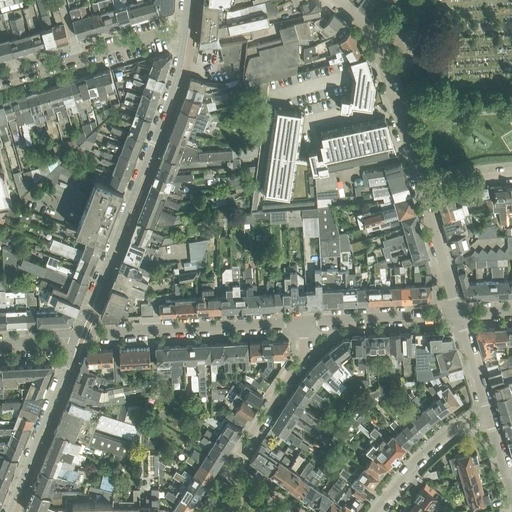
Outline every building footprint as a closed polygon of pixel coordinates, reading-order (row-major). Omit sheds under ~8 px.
[(0,6),(2,12),(6,11),(23,6),(20,0),(4,0),(1,1),(0,1),(0,6)] [(44,0),(37,0),(40,9),(46,8),(44,0)] [(106,29),(101,11),(98,0),(93,2),(96,13),(92,14),(97,31),(106,29)] [(106,29),(120,25),(115,8),(113,0),(99,0),(98,0),(101,11),(106,29)] [(124,0),(113,0),(115,8),(120,25),(121,24),(128,22),(131,22),(126,5),(124,0)] [(137,0),(138,2),(126,5),(131,22),(148,17),(143,0),(137,0)] [(143,0),(148,17),(159,14),(154,0),(143,0)] [(174,0),(154,0),(159,14),(172,10),(174,6),(174,0)] [(203,0),(203,8),(219,9),(227,10),(227,0),(203,0)] [(287,0),(276,5),(278,10),(288,6),(302,0),(287,0)] [(302,0),(289,5),(291,11),(302,9),(305,15),(320,12),(319,5),(321,2),(318,0),(302,0)] [(357,7),(375,23),(394,0),(356,0),(360,3),(358,5),(357,7)] [(267,14),(264,2),(253,4),(230,10),(227,10),(226,22),(227,22),(230,32),(250,27),(265,24),(269,23),(267,14)] [(84,4),(79,6),(87,34),(97,31),(92,14),(87,15),(84,4)] [(26,16),(30,32),(35,49),(45,46),(47,46),(42,29),(40,29),(36,31),(31,15),(28,6),(23,8),(26,16)] [(69,9),(77,37),(87,34),(79,6),(69,9)] [(54,25),(52,25),(57,43),(69,39),(60,8),(52,10),(56,24),(54,25)] [(203,8),(202,19),(218,20),(219,9),(203,8)] [(202,19),(200,39),(230,32),(227,22),(226,22),(227,10),(219,9),(218,20),(202,19)] [(6,11),(2,12),(0,12),(0,14),(2,20),(5,19),(5,18),(8,17),(6,11)] [(46,28),(42,29),(47,46),(57,43),(52,25),(52,26),(48,13),(42,15),(46,28)] [(316,20),(314,22),(315,23),(321,28),(319,30),(320,31),(323,34),(321,35),(322,38),(332,33),(330,32),(341,20),(334,13),(327,20),(323,16),(316,20)] [(20,15),(15,17),(25,52),(35,49),(30,32),(26,34),(20,15)] [(11,38),(9,39),(14,55),(16,55),(25,52),(15,17),(12,18),(9,18),(15,37),(11,38)] [(341,20),(330,32),(332,33),(335,37),(346,24),(342,20),(341,20)] [(308,21),(296,25),(299,35),(299,37),(309,38),(313,37),(308,21)] [(250,27),(230,32),(200,39),(199,45),(201,45),(219,45),(223,45),(230,43),(230,39),(238,37),(266,30),(265,24),(250,27)] [(223,45),(219,45),(224,63),(233,61),(245,57),(244,70),(243,77),(246,86),(268,80),(297,72),(298,43),(299,37),(299,35),(296,25),(296,24),(279,28),(282,37),(261,42),(257,43),(254,44),(246,47),(247,40),(230,43),(223,45)] [(340,41),(333,44),(334,46),(335,52),(345,49),(358,42),(351,30),(351,29),(340,41)] [(0,59),(8,57),(14,55),(9,39),(9,38),(3,40),(0,40),(0,59)] [(329,59),(330,64),(350,58),(366,54),(365,54),(358,42),(345,49),(335,52),(337,57),(329,59)] [(316,45),(303,48),(304,62),(312,60),(312,53),(316,52),(316,45)] [(169,52),(149,58),(146,65),(150,66),(151,63),(167,69),(172,55),(169,52)] [(341,96),(340,107),(348,108),(352,108),(352,104),(371,107),(375,83),(373,78),(371,78),(367,64),(368,63),(366,54),(350,58),(352,66),(349,67),(352,76),(350,97),(341,96)] [(164,78),(166,72),(167,69),(151,63),(150,66),(151,66),(150,69),(144,67),(138,65),(136,70),(143,72),(144,73),(147,74),(148,73),(164,78)] [(116,91),(111,72),(110,69),(101,72),(107,94),(116,91)] [(107,94),(101,72),(93,74),(99,96),(101,103),(105,102),(103,95),(107,94)] [(133,78),(161,87),(164,78),(148,73),(147,74),(144,73),(143,75),(136,72),(134,73),(132,78),(133,78)] [(101,103),(99,96),(93,74),(85,76),(90,93),(93,92),(96,104),(101,103)] [(86,94),(90,93),(85,76),(77,79),(85,107),(86,111),(91,109),(90,106),(86,94)] [(191,77),(189,85),(210,91),(218,89),(217,86),(206,84),(207,81),(191,77)] [(158,97),(161,87),(133,78),(131,83),(143,86),(142,91),(158,97)] [(239,78),(225,82),(226,87),(241,83),(239,78)] [(77,110),(85,107),(77,79),(69,81),(74,98),(77,110)] [(66,107),(70,106),(72,112),(75,112),(77,111),(77,110),(74,98),(69,81),(58,84),(63,100),(67,112),(64,113),(65,115),(66,114),(67,115),(68,114),(66,107)] [(67,112),(63,100),(58,84),(47,87),(53,111),(59,109),(61,116),(67,115),(66,114),(65,115),(64,113),(67,112)] [(189,85),(186,94),(196,97),(201,98),(202,94),(208,96),(210,96),(227,91),(226,87),(218,89),(210,91),(189,85)] [(47,87),(36,90),(41,107),(45,106),(49,120),(55,118),(53,111),(47,87)] [(36,90),(26,93),(35,123),(40,122),(39,116),(43,114),(41,107),(36,90)] [(158,97),(142,91),(140,97),(137,96),(138,95),(126,91),(125,97),(146,104),(146,105),(155,107),(158,97)] [(229,98),(227,91),(210,96),(212,102),(229,98)] [(35,123),(26,93),(18,96),(26,126),(35,123)] [(151,117),(155,107),(146,105),(146,104),(125,97),(123,96),(119,95),(122,104),(123,102),(134,106),(134,104),(137,105),(135,111),(151,117)] [(18,96),(10,98),(16,122),(20,121),(23,132),(27,131),(26,126),(18,96)] [(208,111),(207,103),(195,99),(186,96),(181,108),(191,111),(191,112),(196,114),(206,111),(208,111)] [(10,98),(2,100),(7,117),(8,117),(12,133),(17,132),(14,122),(16,122),(10,98)] [(110,104),(111,107),(112,110),(120,103),(119,102),(110,104)] [(105,117),(112,110),(111,107),(103,109),(105,117)] [(181,108),(173,127),(188,133),(194,135),(197,128),(203,131),(208,118),(204,117),(206,111),(196,114),(191,112),(191,111),(181,108)] [(310,158),(298,156),(304,113),(301,112),(277,109),(274,108),(273,113),(273,116),(262,191),(263,192),(265,192),(266,192),(289,195),(292,196),(297,161),(311,163),(310,158)] [(121,112),(119,117),(147,128),(151,117),(135,111),(133,117),(121,112)] [(129,127),(127,131),(143,138),(147,128),(119,117),(117,122),(129,127)] [(395,149),(386,119),(385,117),(325,130),(321,131),(322,134),(321,134),(323,141),(320,142),(321,148),(308,151),(310,158),(311,163),(313,171),(328,168),(326,160),(391,146),(393,145),(395,149)] [(81,125),(83,131),(84,136),(91,129),(90,123),(81,125)] [(143,138),(127,131),(112,125),(110,131),(125,136),(123,141),(140,148),(143,138)] [(170,137),(202,150),(202,149),(196,147),(198,142),(187,138),(188,133),(173,127),(170,137)] [(97,132),(94,130),(85,138),(93,141),(94,142),(97,132)] [(73,134),(74,139),(76,146),(85,138),(84,136),(83,131),(73,134)] [(178,161),(207,159),(233,157),(232,149),(202,151),(202,150),(170,137),(163,155),(178,161)] [(85,138),(76,146),(79,147),(87,151),(89,151),(93,141),(85,138)] [(74,139),(62,142),(66,156),(76,146),(74,139)] [(106,147),(119,152),(135,159),(140,148),(123,141),(121,146),(108,141),(106,147)] [(58,163),(66,156),(62,142),(52,145),(56,157),(58,163)] [(79,147),(71,154),(72,156),(83,160),(87,151),(79,147)] [(96,148),(94,153),(102,156),(132,168),(133,166),(135,159),(119,152),(117,156),(104,151),(103,152),(100,151),(101,150),(96,148)] [(163,155),(159,165),(176,171),(178,167),(207,165),(207,159),(178,161),(163,155)] [(111,171),(128,178),(132,168),(102,156),(100,161),(113,167),(111,171)] [(56,157),(46,160),(47,162),(49,171),(50,170),(57,164),(58,163),(56,157)] [(388,173),(403,170),(400,161),(384,166),(385,169),(362,173),(363,177),(368,177),(388,173)] [(47,162),(37,165),(38,166),(40,176),(41,179),(49,171),(47,162)] [(57,164),(50,170),(49,171),(41,179),(40,179),(55,185),(60,172),(69,176),(72,170),(57,164)] [(156,174),(173,180),(181,179),(193,179),(192,174),(174,176),(176,171),(159,165),(156,174)] [(38,166),(29,168),(34,183),(40,176),(38,166)] [(29,168),(22,170),(25,180),(30,186),(34,183),(29,168)] [(20,169),(12,171),(16,185),(17,185),(20,196),(27,188),(25,183),(23,181),(20,169)] [(329,171),(315,174),(316,182),(337,180),(334,169),(333,170),(329,171)] [(406,178),(403,170),(388,173),(368,177),(363,177),(364,186),(389,182),(406,178)] [(95,172),(93,178),(96,179),(107,183),(124,189),(127,179),(128,178),(111,171),(111,173),(109,178),(95,172)] [(0,242),(1,243),(0,242),(0,240),(0,216),(6,212),(14,204),(13,201),(14,200),(8,180),(7,175),(4,176),(4,174),(0,175),(0,242)] [(156,174),(152,184),(181,195),(182,193),(184,194),(185,192),(177,189),(181,179),(173,180),(156,174)] [(255,175),(233,176),(234,185),(251,182),(254,182),(255,175)] [(389,182),(390,185),(373,188),(373,193),(389,191),(408,186),(406,178),(389,182)] [(82,216),(76,230),(104,241),(109,227),(112,218),(124,189),(107,183),(96,179),(85,208),(82,216)] [(316,182),(316,190),(339,188),(337,180),(316,182)] [(251,182),(234,185),(235,192),(252,189),(251,182)] [(181,196),(181,195),(152,184),(149,191),(164,197),(166,193),(182,200),(183,197),(181,196)] [(411,194),(408,186),(389,191),(373,193),(374,198),(383,197),(384,201),(411,194)] [(506,200),(505,186),(489,187),(491,198),(493,198),(493,202),(492,202),(492,206),(492,211),(499,211),(499,220),(500,224),(506,224),(505,200),(506,200)] [(488,197),(487,187),(478,189),(480,199),(488,197)] [(316,190),(317,198),(330,197),(341,196),(339,188),(316,190)] [(149,191),(145,200),(161,206),(162,203),(177,208),(179,203),(164,197),(149,191)] [(460,199),(458,193),(453,194),(437,198),(440,209),(456,205),(470,201),(468,196),(460,199)] [(370,210),(357,214),(361,228),(366,226),(371,225),(416,212),(411,194),(384,201),(380,201),(382,208),(382,210),(371,214),(370,210)] [(331,205),(330,197),(317,198),(317,206),(331,205)] [(161,206),(145,200),(142,210),(174,222),(175,219),(182,218),(182,214),(176,214),(176,215),(160,209),(161,206)] [(456,205),(440,209),(444,221),(460,216),(465,214),(468,213),(465,203),(456,205)] [(34,211),(14,204),(6,212),(29,221),(34,211)] [(331,205),(317,206),(319,235),(320,256),(330,256),(330,255),(340,255),(340,243),(339,234),(331,205)] [(317,206),(301,207),(302,218),(303,235),(319,235),(317,206)] [(215,209),(214,218),(217,217),(226,217),(225,207),(215,209)] [(301,207),(286,209),(286,214),(287,219),(302,218),(301,207)] [(174,222),(142,210),(138,219),(147,223),(154,225),(155,222),(163,225),(183,222),(182,218),(175,219),(174,222)] [(269,218),(269,215),(269,211),(254,213),(254,219),(269,218)] [(416,212),(371,225),(372,230),(391,225),(391,226),(403,222),(404,228),(413,226),(413,224),(419,222),(416,212)] [(483,221),(484,226),(494,224),(493,212),(489,212),(490,220),(483,221)] [(254,219),(254,213),(250,213),(243,214),(243,223),(255,222),(254,219)] [(460,216),(444,221),(448,237),(465,232),(468,231),(465,222),(471,220),(468,213),(465,214),(460,216)] [(159,239),(160,239),(162,240),(164,236),(151,231),(153,227),(137,221),(134,230),(149,235),(159,239)] [(404,228),(406,233),(383,240),(384,246),(388,245),(423,235),(419,222),(413,224),(413,226),(404,228)] [(494,224),(484,226),(477,228),(478,238),(496,236),(495,223),(494,224)] [(67,226),(65,231),(77,236),(76,239),(85,242),(84,245),(100,251),(104,241),(76,230),(67,226)] [(159,244),(160,239),(159,239),(149,235),(134,230),(131,238),(151,246),(152,242),(159,244)] [(469,245),(465,232),(448,237),(452,250),(469,245)] [(339,234),(340,243),(350,243),(347,233),(339,234)] [(390,251),(398,248),(403,247),(404,252),(411,250),(411,249),(426,245),(423,235),(388,245),(390,251)] [(511,235),(507,236),(508,247),(505,251),(499,247),(496,252),(490,248),(487,252),(482,248),(479,253),(475,249),(472,253),(475,256),(475,260),(481,259),(486,259),(497,259),(501,258),(511,257),(511,235)] [(53,238),(51,244),(96,262),(100,251),(84,245),(82,250),(53,238)] [(156,248),(151,246),(131,238),(126,251),(123,257),(138,263),(141,257),(151,261),(156,248)] [(209,238),(188,241),(190,260),(196,260),(201,260),(204,252),(205,250),(209,238)] [(78,260),(76,265),(92,271),(96,262),(51,244),(49,249),(78,260)] [(429,254),(426,245),(411,249),(411,250),(413,257),(401,260),(403,266),(404,266),(405,266),(419,261),(425,259),(424,256),(429,254)] [(55,269),(2,249),(3,260),(19,267),(20,264),(42,273),(41,274),(68,285),(67,286),(84,293),(88,282),(55,269)] [(201,260),(196,260),(197,267),(207,266),(206,251),(205,250),(204,252),(201,260)] [(374,253),(367,256),(368,262),(376,259),(374,253)] [(463,253),(454,256),(455,261),(464,259),(463,257),(462,254),(463,254),(463,253)] [(471,254),(463,257),(464,259),(466,263),(468,262),(470,269),(476,267),(475,260),(475,256),(472,253),(471,254)] [(429,258),(419,261),(419,268),(430,265),(430,258),(429,258)] [(501,258),(497,259),(499,296),(510,295),(509,279),(504,279),(503,265),(502,266),(501,258)] [(122,259),(119,268),(134,275),(148,281),(150,276),(147,275),(150,270),(137,265),(122,259)] [(476,267),(477,281),(477,297),(488,296),(487,280),(482,280),(482,267),(481,259),(475,260),(476,267)] [(492,280),(487,280),(488,296),(499,296),(497,259),(486,259),(486,263),(492,263),(492,266),(492,280)] [(19,267),(3,260),(3,272),(15,277),(19,267)] [(370,287),(369,287),(370,303),(382,302),(380,276),(380,267),(381,267),(380,260),(374,262),(375,283),(369,284),(370,287)] [(196,261),(184,262),(184,269),(192,268),(196,268),(196,261)] [(248,262),(245,263),(245,270),(246,278),(246,289),(247,293),(248,309),(260,309),(259,294),(257,294),(256,285),(252,285),(251,267),(248,267),(248,262)] [(477,297),(477,281),(471,281),(466,263),(457,266),(466,298),(477,297)] [(57,265),(55,269),(88,282),(92,271),(76,265),(73,271),(57,265)] [(345,266),(341,266),(341,270),(343,304),(357,304),(355,273),(349,273),(349,270),(346,270),(345,266)] [(391,286),(392,302),(402,301),(399,266),(395,266),(396,286),(391,286)] [(404,266),(403,266),(399,266),(402,301),(411,301),(410,285),(405,285),(404,266)] [(381,267),(380,267),(380,276),(382,302),(384,302),(386,302),(391,302),(392,302),(391,286),(390,286),(390,280),(386,280),(385,267),(381,267)] [(119,268),(115,277),(131,283),(131,284),(145,290),(148,282),(147,282),(148,281),(134,275),(119,268)] [(220,295),(221,311),(229,310),(234,310),(232,277),(231,268),(226,269),(223,273),(223,280),(225,280),(226,294),(220,295)] [(238,268),(231,268),(232,277),(234,310),(248,309),(247,293),(246,289),(239,289),(238,268)] [(337,268),(321,269),(323,305),(343,304),(341,270),(338,271),(337,268)] [(415,285),(410,285),(411,301),(421,300),(420,284),(419,268),(414,268),(415,285)] [(311,289),(306,289),(306,290),(307,306),(323,305),(321,269),(314,270),(315,281),(311,281),(311,289)] [(197,271),(178,275),(180,282),(193,280),(197,271)] [(296,271),(290,272),(292,307),(307,306),(306,290),(304,290),(303,278),(297,278),(296,271)] [(277,290),(274,290),(275,308),(281,308),(287,307),(292,307),(290,272),(284,272),(284,280),(276,281),(277,290)] [(360,272),(355,272),(355,273),(357,304),(363,303),(367,303),(369,303),(370,303),(369,287),(368,287),(362,288),(361,276),(360,276),(360,272)] [(425,284),(420,284),(421,300),(427,300),(432,295),(430,274),(426,274),(426,282),(425,282),(425,284)] [(213,276),(207,277),(207,281),(209,311),(221,311),(220,295),(214,295),(213,276)] [(131,283),(115,277),(112,285),(128,292),(127,293),(135,296),(136,294),(142,296),(145,290),(131,284),(131,283)] [(268,293),(259,294),(260,309),(275,308),(274,290),(273,277),(270,277),(270,279),(268,280),(268,282),(267,282),(268,293)] [(196,297),(197,312),(200,312),(209,311),(207,281),(201,282),(202,296),(196,296),(196,297)] [(49,284),(47,289),(48,290),(80,303),(80,302),(82,298),(84,293),(67,286),(61,284),(60,288),(49,284)] [(132,305),(135,296),(127,293),(128,292),(112,285),(109,294),(124,301),(124,302),(132,305)] [(39,308),(37,308),(38,318),(38,324),(40,324),(49,324),(70,323),(71,323),(71,322),(72,321),(73,321),(76,312),(80,303),(48,290),(44,300),(39,297),(39,308)] [(25,292),(25,297),(26,308),(26,325),(37,324),(38,324),(38,318),(37,308),(36,308),(36,296),(33,295),(33,294),(33,291),(25,292)] [(153,304),(153,305),(159,304),(159,314),(176,313),(175,299),(161,299),(161,293),(152,295),(153,304)] [(109,294),(104,306),(120,312),(120,311),(121,311),(127,313),(128,309),(132,311),(134,306),(132,305),(124,302),(124,301),(109,294)] [(15,297),(5,297),(5,309),(6,326),(16,325),(15,297)] [(16,325),(26,325),(26,308),(25,297),(15,297),(16,325)] [(175,299),(176,313),(180,313),(185,313),(190,312),(196,312),(197,312),(196,297),(175,299)] [(110,317),(118,317),(121,311),(120,311),(120,312),(104,306),(101,313),(105,318),(110,317)] [(498,328),(494,328),(496,350),(498,358),(500,357),(500,352),(502,350),(503,350),(503,343),(507,343),(506,327),(498,328)] [(476,332),(476,333),(477,333),(478,337),(478,338),(483,354),(496,350),(494,328),(487,328),(486,328),(480,329),(479,329),(476,332)] [(443,331),(415,332),(415,346),(434,345),(455,344),(452,335),(449,333),(443,333),(443,331)] [(415,346),(415,332),(402,333),(403,359),(403,363),(408,363),(408,357),(416,357),(415,346)] [(402,333),(389,334),(390,350),(396,349),(397,359),(403,359),(402,333)] [(370,335),(364,335),(365,368),(366,371),(376,371),(376,362),(371,362),(371,350),(377,350),(377,334),(376,334),(375,335),(370,335)] [(377,334),(377,350),(378,350),(384,350),(384,361),(391,361),(390,350),(389,334),(377,334)] [(365,368),(364,335),(360,335),(353,336),(351,336),(352,353),(358,353),(359,368),(365,368)] [(344,338),(330,349),(341,362),(350,354),(350,338),(344,338)] [(273,340),(273,357),(281,357),(281,365),(282,366),(288,358),(287,353),(289,353),(289,352),(288,339),(273,340)] [(273,340),(262,341),(263,358),(267,357),(267,364),(262,369),(267,373),(274,363),(273,357),(273,340)] [(247,341),(236,342),(237,358),(242,358),(243,370),(247,370),(249,365),(247,341)] [(263,358),(262,341),(249,341),(251,363),(256,363),(256,358),(263,358)] [(234,342),(224,343),(224,360),(225,371),(231,371),(230,358),(235,358),(237,358),(236,342),(234,342)] [(208,344),(197,344),(198,376),(199,389),(199,395),(206,395),(204,363),(208,363),(208,361),(210,360),(210,343),(208,344)] [(224,343),(210,343),(210,360),(210,361),(211,380),(216,379),(216,372),(217,372),(217,370),(217,361),(224,360),(224,343)] [(198,376),(197,344),(184,345),(184,362),(191,362),(191,376),(192,390),(199,389),(198,376)] [(438,358),(441,368),(460,362),(455,344),(434,345),(438,358)] [(184,345),(170,346),(171,374),(172,382),(178,381),(177,375),(178,374),(179,374),(180,373),(181,372),(181,371),(182,370),(182,369),(182,368),(182,367),(182,366),(182,365),(182,364),(181,363),(180,362),(184,362),(184,345)] [(434,345),(415,346),(416,357),(417,380),(417,382),(429,378),(433,377),(428,359),(438,358),(434,345)] [(149,347),(150,364),(150,368),(153,368),(153,375),(171,374),(170,346),(156,346),(157,360),(151,360),(150,347),(149,347)] [(121,378),(121,366),(150,364),(149,347),(114,349),(115,369),(116,376),(116,379),(121,378)] [(112,349),(101,350),(102,364),(107,363),(107,369),(113,369),(112,349)] [(330,349),(321,358),(332,370),(342,381),(352,373),(348,369),(341,362),(330,349)] [(80,369),(89,372),(89,364),(102,364),(101,350),(87,350),(87,357),(84,357),(80,369)] [(499,361),(486,365),(488,373),(508,368),(507,357),(500,358),(500,357),(498,358),(499,361)] [(315,363),(312,366),(332,386),(335,389),(337,391),(339,393),(346,386),(331,371),(332,370),(321,358),(319,360),(315,363)] [(50,377),(54,367),(51,363),(17,365),(18,371),(32,370),(50,377)] [(2,365),(3,385),(18,384),(18,371),(17,365),(2,365)] [(305,375),(304,376),(318,386),(318,385),(320,382),(333,395),(337,391),(335,389),(332,386),(312,366),(305,375)] [(508,368),(488,373),(492,385),(511,378),(511,368),(511,367),(508,368)] [(464,376),(462,368),(448,372),(450,381),(452,380),(464,376)] [(80,369),(77,377),(92,383),(92,384),(98,387),(100,382),(106,384),(108,380),(108,379),(89,372),(80,369)] [(18,371),(18,384),(19,384),(21,383),(20,378),(32,377),(31,381),(39,383),(39,382),(47,385),(50,377),(32,370),(18,371)] [(245,374),(243,379),(246,379),(251,382),(254,378),(254,377),(245,374)] [(304,376),(297,386),(323,404),(328,407),(332,402),(325,395),(323,397),(314,391),(317,386),(318,386),(304,376)] [(442,384),(438,376),(433,377),(429,378),(434,384),(451,408),(451,407),(452,409),(457,405),(456,404),(462,400),(457,394),(455,391),(453,392),(448,386),(448,385),(447,385),(443,384),(442,384)] [(92,384),(92,383),(77,377),(73,385),(89,392),(88,393),(95,396),(98,397),(100,388),(98,387),(92,384)] [(122,378),(123,386),(131,384),(130,377),(122,378)] [(366,378),(357,379),(367,389),(366,378)] [(495,396),(511,392),(510,386),(511,385),(511,378),(492,385),(495,396)] [(154,379),(131,384),(123,386),(113,388),(114,395),(124,393),(140,390),(148,388),(155,386),(154,379)] [(394,379),(391,379),(391,385),(392,391),(404,386),(404,380),(399,383),(395,384),(394,379)] [(19,387),(19,394),(41,393),(44,393),(47,385),(39,382),(39,383),(31,381),(29,387),(19,387)] [(233,384),(230,388),(232,388),(257,404),(263,395),(260,393),(255,390),(256,388),(251,385),(245,381),(241,389),(233,384)] [(256,386),(265,392),(267,387),(259,382),(256,386)] [(381,383),(379,383),(379,388),(379,395),(392,391),(391,385),(381,385),(381,383)] [(436,398),(431,402),(440,415),(441,416),(451,408),(434,384),(430,386),(429,385),(428,387),(436,398)] [(77,400),(84,403),(85,401),(88,402),(93,402),(93,400),(97,402),(102,402),(101,398),(98,397),(95,396),(88,393),(89,392),(73,385),(69,395),(77,398),(77,400)] [(323,404),(297,386),(291,396),(304,405),(307,400),(320,408),(323,404)] [(230,388),(218,389),(218,393),(225,393),(225,394),(226,395),(238,403),(235,407),(238,409),(249,416),(257,404),(232,388),(230,388)] [(379,388),(367,391),(367,398),(368,399),(379,395),(379,388)] [(511,391),(511,392),(495,396),(497,402),(496,403),(497,405),(498,405),(499,409),(511,405),(511,391)] [(114,395),(104,397),(105,403),(125,402),(124,393),(114,395)] [(363,393),(359,397),(365,404),(366,402),(368,399),(367,398),(364,395),(363,393)] [(414,401),(432,422),(436,419),(439,418),(440,416),(439,416),(440,415),(431,402),(427,396),(422,400),(417,394),(415,395),(412,398),(414,401)] [(22,404),(37,410),(43,395),(42,395),(41,395),(25,396),(24,400),(19,399),(3,399),(0,399),(0,406),(2,406),(21,405),(22,404)] [(69,395),(65,406),(81,412),(98,418),(100,413),(101,411),(91,407),(91,405),(84,403),(77,400),(77,398),(69,395)] [(290,396),(284,406),(308,423),(318,429),(321,424),(306,414),(308,410),(305,408),(306,407),(304,406),(304,405),(290,396)] [(427,426),(432,422),(414,401),(409,405),(417,415),(413,418),(405,408),(423,430),(423,429),(425,430),(428,428),(427,426)] [(357,403),(353,407),(358,413),(361,408),(357,403)] [(0,414),(2,415),(17,414),(18,412),(34,418),(37,410),(22,404),(21,405),(2,406),(0,406),(0,414)] [(128,404),(124,419),(136,422),(141,404),(128,404)] [(511,405),(499,409),(500,413),(499,415),(500,418),(502,418),(502,420),(511,417),(511,405)] [(58,425),(55,432),(74,439),(81,442),(88,444),(92,432),(95,426),(98,418),(81,412),(65,406),(65,407),(67,408),(65,413),(63,412),(59,421),(61,421),(59,426),(58,425)] [(278,415),(278,416),(291,425),(292,424),(293,421),(315,435),(319,429),(318,429),(308,423),(284,406),(278,415)] [(353,407),(348,413),(354,418),(355,418),(358,413),(353,407)] [(407,423),(403,426),(413,439),(414,438),(416,439),(418,437),(418,435),(423,430),(405,408),(398,414),(407,423)] [(232,413),(229,412),(245,422),(249,416),(238,409),(235,415),(232,413)] [(16,419),(0,419),(0,425),(14,425),(32,425),(34,418),(18,412),(17,414),(16,419)] [(228,412),(225,416),(242,427),(245,422),(229,412),(228,412)] [(98,418),(95,426),(133,439),(138,425),(100,413),(98,418)] [(204,419),(212,424),(221,430),(235,438),(242,428),(224,417),(221,422),(213,416),(205,417),(204,419)] [(273,422),(271,426),(298,443),(297,444),(303,448),(306,450),(309,446),(300,440),(301,438),(288,430),(291,425),(278,416),(277,417),(276,418),(273,422)] [(503,422),(502,423),(503,426),(504,427),(505,431),(511,429),(511,417),(502,420),(503,422)] [(392,434),(404,448),(405,447),(413,439),(403,426),(402,427),(395,419),(390,423),(397,431),(395,434),(393,433),(392,434)] [(0,452),(5,452),(19,457),(23,446),(25,441),(32,425),(14,425),(0,425),(0,433),(3,433),(3,434),(4,434),(10,435),(8,441),(7,443),(4,442),(3,442),(0,441),(0,452)] [(404,448),(392,434),(387,440),(380,434),(381,432),(374,426),(369,432),(373,436),(396,457),(397,455),(399,456),(399,455),(400,455),(405,450),(404,448)] [(228,450),(235,438),(221,430),(220,432),(215,429),(212,433),(207,429),(203,434),(228,450)] [(338,429),(331,439),(337,443),(341,438),(344,434),(344,433),(338,429)] [(194,436),(200,440),(210,447),(207,451),(221,460),(228,450),(203,434),(198,431),(194,436)] [(81,442),(74,439),(55,432),(51,443),(66,449),(67,448),(77,452),(81,442)] [(92,432),(88,444),(114,453),(126,457),(131,444),(92,432)] [(371,441),(365,448),(367,450),(374,455),(388,465),(389,466),(395,461),(394,460),(395,459),(394,458),(396,457),(373,436),(369,440),(371,441)] [(264,437),(250,460),(254,463),(254,464),(257,466),(258,466),(259,466),(269,453),(272,448),(267,445),(270,441),(264,437)] [(51,443),(48,451),(76,461),(78,462),(83,463),(86,456),(77,452),(67,448),(66,449),(51,443)] [(273,456),(269,453),(259,466),(269,473),(279,459),(284,452),(279,448),(273,456)] [(325,448),(318,458),(320,460),(324,462),(328,456),(330,452),(325,448)] [(194,450),(190,455),(215,471),(221,460),(207,451),(204,456),(194,450)] [(388,465),(374,455),(367,450),(362,456),(369,461),(365,466),(378,476),(379,476),(381,476),(383,473),(383,472),(388,465)] [(48,451),(40,469),(57,476),(66,478),(74,481),(76,481),(82,483),(84,474),(85,470),(78,468),(77,471),(73,470),(76,461),(48,451)] [(454,457),(455,456),(456,462),(450,463),(453,472),(459,470),(476,465),(475,461),(478,460),(476,452),(473,453),(473,451),(454,456),(454,457)] [(0,484),(7,486),(12,476),(14,471),(19,457),(5,452),(0,452),(0,484)] [(122,467),(126,457),(114,453),(111,463),(122,467)] [(279,459),(269,473),(272,475),(272,477),(274,478),(275,477),(280,481),(294,460),(285,453),(280,460),(279,459)] [(287,486),(291,488),(300,475),(295,471),(304,458),(298,454),(294,460),(280,481),(284,483),(284,485),(286,486),(287,486)] [(215,471),(190,455),(189,455),(186,460),(197,467),(193,473),(208,482),(215,471)] [(300,475),(291,488),(293,490),(292,491),(296,494),(297,492),(300,495),(317,471),(313,468),(314,465),(309,462),(300,475)] [(317,471),(300,495),(304,497),(303,500),(307,502),(309,501),(312,503),(321,490),(315,486),(324,473),(322,472),(327,465),(324,462),(322,465),(317,471)] [(341,470),(339,473),(340,474),(346,478),(352,482),(357,485),(360,488),(364,483),(363,482),(364,481),(371,486),(374,483),(376,483),(379,479),(378,477),(378,476),(365,466),(360,463),(356,469),(360,472),(358,474),(354,471),(352,473),(343,467),(341,470)] [(462,482),(479,477),(476,465),(459,470),(462,482)] [(40,469),(37,478),(53,484),(54,481),(55,481),(65,484),(66,478),(57,476),(40,469)] [(103,489),(113,491),(114,489),(113,489),(114,486),(115,483),(116,481),(116,479),(117,477),(117,475),(117,474),(117,472),(104,469),(102,479),(99,488),(103,489)] [(428,469),(423,474),(428,479),(437,476),(436,469),(430,471),(428,469)] [(174,477),(182,482),(200,494),(208,482),(193,473),(190,479),(178,471),(174,477)] [(323,511),(332,498),(346,478),(340,474),(326,494),(321,490),(312,503),(315,505),(315,507),(317,509),(319,508),(323,511)] [(465,493),(483,488),(479,477),(462,482),(465,493)] [(36,480),(33,489),(53,497),(61,497),(61,492),(54,492),(50,490),(53,484),(37,478),(36,480)] [(174,485),(171,490),(194,504),(200,494),(182,482),(178,488),(174,485)] [(323,511),(324,511),(337,511),(344,502),(352,492),(357,485),(352,482),(338,502),(332,498),(323,511)] [(415,497),(418,499),(432,510),(439,500),(432,494),(436,490),(427,483),(421,491),(420,490),(415,497)] [(352,492),(361,499),(366,492),(360,488),(357,485),(352,492)] [(173,507),(177,509),(181,511),(188,511),(194,504),(171,490),(168,488),(165,493),(168,494),(177,500),(173,507)] [(465,493),(470,507),(487,503),(486,501),(490,500),(488,491),(484,492),(483,488),(465,493)] [(66,511),(67,497),(76,497),(76,492),(61,492),(61,497),(53,497),(33,489),(25,509),(32,511),(66,511)] [(112,511),(113,491),(103,489),(103,500),(105,500),(105,503),(95,503),(95,505),(90,505),(90,503),(72,503),(73,511),(71,511),(70,511),(112,511)] [(114,489),(113,491),(112,511),(125,511),(126,500),(120,500),(119,489),(114,489)] [(133,500),(126,500),(125,511),(139,511),(139,502),(139,489),(133,489),(133,500)] [(145,502),(140,502),(139,511),(158,511),(158,508),(158,489),(151,489),(151,494),(145,494),(145,502)] [(352,511),(359,502),(354,499),(349,506),(344,502),(337,511),(352,511)] [(418,499),(411,508),(416,511),(430,511),(432,510),(418,499)]
